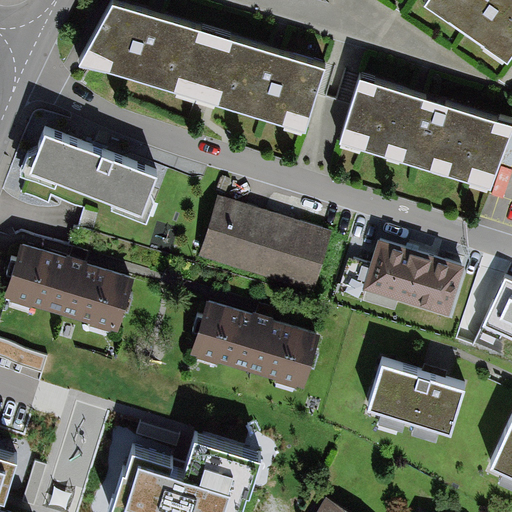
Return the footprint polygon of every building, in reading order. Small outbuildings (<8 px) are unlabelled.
[(303,119),(323,50),(156,0),(111,0),(86,50),(303,119)] [(511,36),(511,0),(445,0),(508,43),(511,36)] [(511,108),(363,63),(341,134),(490,179),(511,108)] [(149,188),(157,165),(45,124),(37,147),(30,144),(21,169),(56,182),(59,173),(115,193),(111,204),(146,217),(156,190),(149,188)] [(310,284),(328,226),(218,192),(200,249),(310,284)] [(461,257),(381,232),(366,280),(446,305),(461,257)] [(131,271),(19,238),(4,292),(28,299),(29,296),(92,314),(90,318),(115,325),(131,271)] [(354,302),(372,247),(351,241),(334,295),(354,302)] [(511,283),(507,281),(486,324),(511,336),(511,283)] [(318,325),(207,292),(191,346),(216,353),(217,350),(279,368),(278,371),(302,379),(318,325)] [(451,416),(464,372),(384,348),(371,392),(451,416)] [(511,414),(495,449),(511,457),(511,414)] [(47,474),(86,487),(105,428),(66,416),(47,474)] [(168,511),(233,511),(256,440),(193,420),(185,444),(134,428),(112,494),(168,511)] [(0,433),(0,511),(35,511),(36,508),(0,497),(0,492),(16,438),(0,433)] [(77,511),(83,497),(59,488),(52,506),(68,511),(77,511)] [(355,511),(326,494),(315,511),(355,511)]
